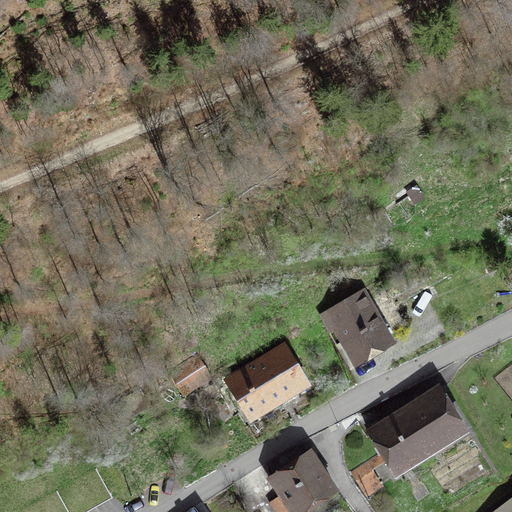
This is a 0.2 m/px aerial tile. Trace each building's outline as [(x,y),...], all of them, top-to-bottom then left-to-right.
[(329,318),(363,373),(405,347),(372,292),(329,318)] [(230,377),(258,424),(315,390),(287,343),(230,377)] [(378,434),(408,482),(482,434),(451,387),(378,434)] [(274,482),(293,511),(328,511),(345,501),(315,455),(274,482)] [(511,511),(511,493),(488,511),(511,511)] [(31,511),(72,511),(64,495),(31,511)]
